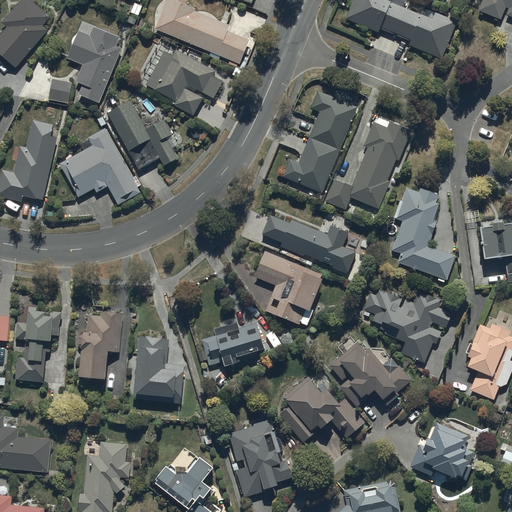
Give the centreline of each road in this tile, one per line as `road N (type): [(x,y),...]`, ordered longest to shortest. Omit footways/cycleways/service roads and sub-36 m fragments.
road 1 (tertiary): [(0,244),(97,247),(173,218),(236,159),(290,42)]
road 2 (residential): [(290,42),(456,112)]
